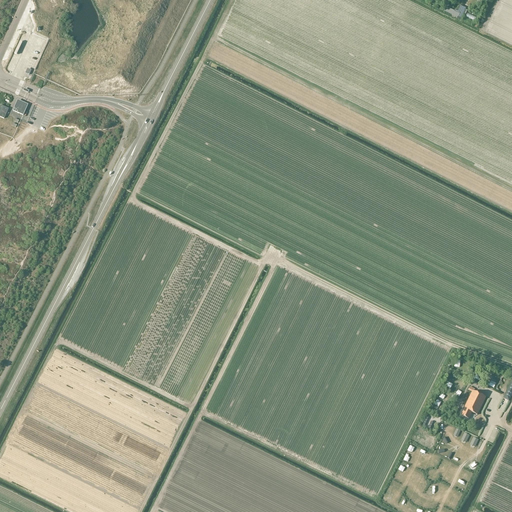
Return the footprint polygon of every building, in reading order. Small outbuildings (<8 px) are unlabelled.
[(467,11),(465,10),(466,9),(460,6),(457,11),(455,10),(454,12),(446,8),(443,12),(461,19),(463,16),(464,17),(467,11)] [(25,112),(24,111),(26,105),(19,102),(16,108),(15,107),(13,111),(23,115),(25,112)] [(1,105),(0,106),(0,117),(4,119),(8,109),(1,105)] [(511,381),(503,398),(509,401),(511,395),(511,381)] [(460,416),(465,418),(468,420),(472,413),(477,415),(486,398),(474,391),(475,389),(470,387),(468,390),(472,392),(464,409),(460,416)] [(429,436),(425,445),(430,448),(434,439),(429,436)]
